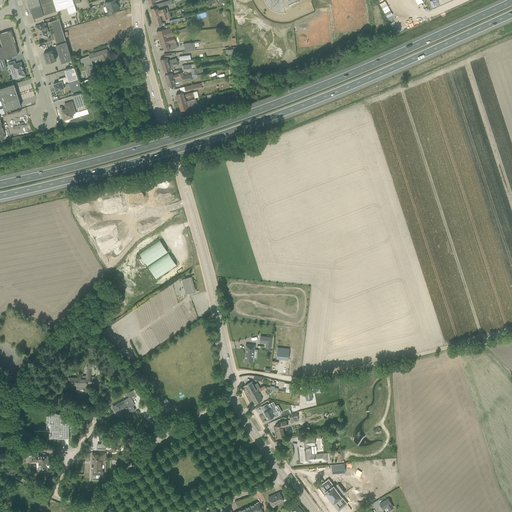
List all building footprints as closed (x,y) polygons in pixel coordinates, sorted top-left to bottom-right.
[(52,0),(27,0),(28,3),(28,4),(30,13),(32,13),(33,18),(56,11),(52,0)] [(76,12),(72,0),(52,0),(56,11),(67,8),(69,14),(76,12)] [(118,4),(117,5),(115,0),(112,0),(104,3),(107,13),(108,13),(108,15),(112,14),(111,11),(119,8),(118,4)] [(165,8),(160,9),(159,6),(150,9),(151,13),(150,13),(151,16),(152,16),(152,17),(160,15),(168,13),(166,8),(165,8)] [(161,21),(169,19),(168,13),(160,15),(152,17),(153,19),(152,19),(153,22),(154,22),(155,26),(162,24),(161,21)] [(56,44),(66,41),(59,19),(49,22),(56,44)] [(47,31),(48,31),(45,23),(35,26),(37,34),(39,34),(40,39),(48,37),(47,31)] [(159,30),(156,31),(159,39),(171,36),(174,35),(173,32),(171,27),(164,29),(163,29),(159,30)] [(0,59),(3,59),(18,54),(11,31),(0,34),(0,38),(2,46),(0,46),(0,59)] [(170,50),(178,48),(174,35),(171,36),(159,39),(161,48),(163,47),(165,51),(169,50),(170,50)] [(61,63),(72,60),(66,41),(56,44),(55,45),(61,63)] [(88,55),(79,58),(80,62),(83,61),(85,67),(87,66),(93,83),(97,82),(95,76),(97,75),(92,61),(100,58),(102,62),(108,60),(106,56),(108,55),(107,49),(94,54),(93,52),(88,54),(88,55)] [(46,63),(56,60),(53,50),(43,53),(46,63)] [(176,58),(168,61),(167,57),(160,60),(162,66),(174,62),(178,62),(177,61),(176,58)] [(20,63),(15,64),(14,61),(8,63),(9,67),(10,67),(12,74),(13,74),(15,79),(25,76),(20,63)] [(175,66),(179,65),(178,62),(174,62),(162,66),(164,72),(171,70),(171,69),(176,68),(175,66)] [(71,93),(81,90),(74,67),(64,70),(66,77),(58,79),(59,82),(62,81),(62,84),(65,83),(65,82),(68,81),(71,93)] [(179,77),(183,76),(182,72),(177,74),(174,76),(174,78),(173,78),(171,73),(165,75),(166,81),(179,77)] [(236,88),(241,87),(239,74),(234,75),(233,75),(233,76),(234,79),(235,84),(236,88)] [(182,81),(192,79),(191,75),(183,76),(179,77),(166,81),(168,87),(175,85),(174,83),(179,82),(179,81),(182,81)] [(64,88),(62,84),(62,81),(59,82),(53,84),(55,91),(64,88)] [(201,84),(201,83),(184,87),(185,91),(202,87),(201,86),(201,84)] [(13,85),(14,84),(0,88),(0,97),(4,111),(21,106),(21,105),(19,106),(18,102),(19,101),(15,88),(14,89),(13,85)] [(191,98),(194,97),(193,92),(184,95),(183,92),(176,94),(177,97),(175,98),(176,100),(177,100),(178,103),(185,100),(185,98),(187,98),(187,99),(191,98)] [(77,112),(87,109),(82,93),(72,96),(77,112)] [(185,100),(178,103),(181,111),(187,109),(187,110),(198,107),(195,99),(186,102),(185,100)] [(66,109),(61,110),(64,119),(64,120),(65,121),(66,121),(66,122),(67,122),(68,121),(69,121),(69,120),(69,119),(69,118),(72,117),(71,113),(75,112),(72,104),(65,106),(66,109)] [(140,256),(136,259),(141,267),(146,264),(147,266),(168,252),(159,240),(139,253),(140,256)] [(148,266),(148,267),(156,279),(177,266),(168,253),(148,266)] [(145,279),(152,287),(156,283),(146,271),(142,274),(146,278),(145,279)] [(185,294),(195,291),(191,276),(181,279),(185,294)] [(119,342),(107,330),(105,332),(118,344),(119,342)] [(272,337),(260,336),(259,343),(269,344),(268,347),(270,347),(270,349),(272,337)] [(255,345),(246,344),(245,352),(244,361),(252,362),(254,350),(255,345)] [(133,355),(123,346),(120,349),(130,358),(133,355)] [(288,359),(289,349),(277,347),(276,358),(288,359)] [(90,383),(91,366),(86,366),(86,375),(82,375),(82,377),(68,377),(68,385),(77,385),(76,389),(82,389),(82,387),(85,387),(85,385),(86,385),(86,383),(90,383)] [(257,383),(254,385),(252,381),(244,386),(250,395),(256,392),(255,391),(257,390),(259,389),(260,388),(257,383)] [(317,384),(303,387),(306,400),(308,400),(310,400),(312,399),(311,392),(318,391),(317,384)] [(131,399),(136,396),(133,390),(126,394),(129,398),(113,406),(116,412),(120,410),(121,412),(123,417),(135,410),(132,406),(134,404),(131,399)] [(254,404),(262,400),(257,390),(255,391),(256,392),(250,395),(254,404)] [(161,401),(156,405),(164,415),(167,413),(169,410),(166,406),(163,403),(161,401)] [(265,406),(264,407),(266,411),(264,412),(264,413),(265,416),(266,415),(266,416),(266,417),(267,417),(267,418),(268,419),(274,416),(275,417),(279,415),(275,407),(276,406),(273,402),(270,403),(269,404),(269,403),(265,406)] [(59,414),(43,410),(50,412),(50,416),(50,417),(53,419),(53,423),(49,423),(49,424),(50,424),(50,431),(53,431),(53,437),(58,437),(58,438),(69,438),(69,432),(68,432),(68,421),(59,414)] [(297,417),(298,417),(297,413),(289,415),(291,422),(298,420),(297,417)] [(282,427),(287,426),(286,421),(279,423),(276,424),(277,425),(274,426),(276,433),(277,438),(284,436),(283,431),(283,430),(282,427)] [(109,444),(110,436),(102,436),(101,444),(109,444)] [(310,446),(315,446),(314,437),(298,439),(300,462),(311,461),(311,460),(316,460),(317,460),(321,460),(321,461),(327,461),(326,453),(316,454),(316,455),(311,456),(309,456),(309,451),(310,451),(310,446)] [(47,456),(38,456),(38,450),(29,450),(29,462),(38,462),(38,471),(47,471),(47,467),(49,467),(49,460),(47,460),(47,456)] [(91,465),(91,466),(92,466),(92,471),(93,471),(92,475),(96,475),(103,475),(103,471),(101,471),(102,467),(102,463),(102,460),(104,460),(105,453),(99,453),(98,453),(98,454),(92,453),(92,462),(91,465)] [(328,480),(320,486),(325,492),(324,493),(328,498),(329,497),(334,505),(339,502),(343,506),(346,504),(328,480)] [(283,500),(286,499),(282,492),(280,493),(279,492),(268,497),(272,506),(283,501),(283,500)] [(388,498),(379,503),(383,509),(387,507),(389,510),(393,507),(388,498)] [(261,504),(260,505),(258,502),(244,508),(246,511),(262,511),(261,509),(263,508),(261,504)]
